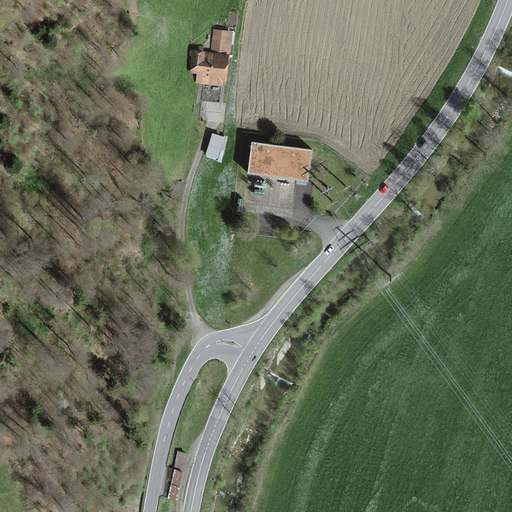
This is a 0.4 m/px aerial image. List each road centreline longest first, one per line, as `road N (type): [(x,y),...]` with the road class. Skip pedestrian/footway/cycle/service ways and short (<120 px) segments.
road 1 (primary): [(252,351),(438,128),(508,0)]
road 2 (tertiary): [(252,351),(222,341),(196,357),(169,419),(150,511)]
road 3 (primary): [(190,511),(212,432),(252,351)]
